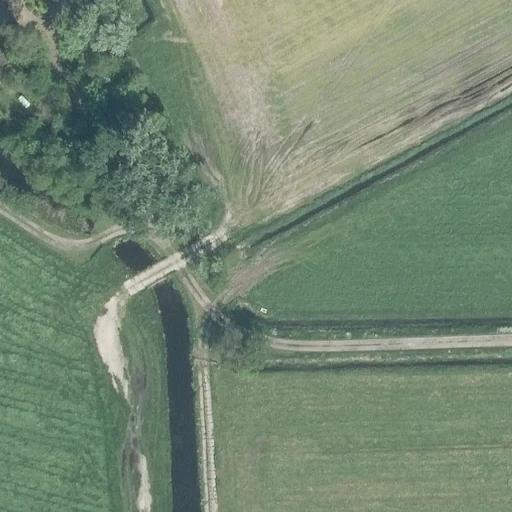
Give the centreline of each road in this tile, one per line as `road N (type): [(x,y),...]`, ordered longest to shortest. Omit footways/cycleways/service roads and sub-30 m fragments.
road 1 (track): [(511,342),(267,350),(246,343),(223,328),(40,52)]
road 2 (track): [(215,316),(205,360),(207,511)]
road 3 (track): [(152,222),(77,244),(52,239),(0,207)]
